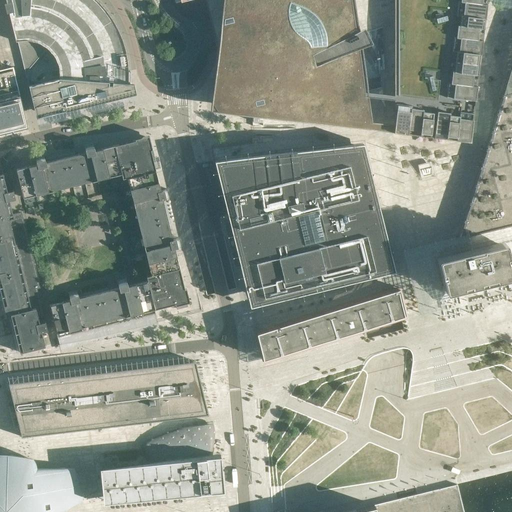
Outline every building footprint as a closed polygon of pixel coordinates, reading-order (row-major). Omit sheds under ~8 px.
[(5,0),(6,3),(4,3),(6,13),(8,13),(15,41),(17,41),(26,78),(27,78),(27,75),(27,74),(27,73),(28,71),(28,70),(29,69),(29,68),(30,68),(46,48),(48,49),(52,55),(55,60),(58,66),(58,71),(59,75),(59,78),(108,82),(108,85),(112,85),(112,82),(128,83),(128,72),(127,59),(127,56),(125,50),(124,45),(122,40),(121,36),(119,33),(115,24),(106,10),(96,0),(5,0)] [(230,0),(219,102),(369,121),(364,88),(355,29),(350,0),(230,0)] [(485,0),(397,0),(396,129),(415,131),(467,137),(485,0)] [(511,51),(500,91),(511,87),(511,51)] [(0,134),(27,128),(25,117),(16,83),(12,67),(2,70),(0,70),(0,134)] [(108,82),(59,78),(57,78),(28,85),(36,118),(132,95),(130,83),(128,83),(112,82),(112,85),(108,85),(108,82)] [(456,238),(511,223),(511,147),(510,140),(511,140),(511,87),(500,91),(485,146),(456,238)] [(147,137),(114,145),(122,179),(155,170),(147,137)] [(359,139),(211,154),(247,301),(392,267),(359,139)] [(0,356),(54,344),(52,338),(54,337),(57,337),(56,333),(154,309),(147,281),(146,276),(179,268),(174,248),(180,246),(178,238),(172,239),(170,229),(172,228),(165,198),(168,197),(166,189),(160,190),(155,170),(122,179),(114,145),(94,150),(92,144),(84,146),(85,152),(78,154),(78,152),(44,160),(44,156),(35,158),(36,164),(16,169),(15,165),(19,160),(9,150),(1,158),(0,158),(0,356)] [(454,255),(431,261),(434,278),(438,294),(511,277),(504,244),(454,255)] [(187,301),(179,268),(146,276),(147,281),(154,309),(187,301)] [(257,333),(264,358),(364,326),(401,314),(404,314),(396,289),(257,333)] [(154,311),(154,309),(56,333),(57,337),(59,345),(96,338),(157,323),(155,314),(155,311),(154,311)] [(14,377),(9,380),(22,438),(216,415),(199,355),(14,377)] [(146,448),(150,466),(164,471),(183,473),(203,467),(213,458),(216,449),(218,434),(217,425),(193,427),(167,435),(146,448)] [(39,459),(3,454),(0,461),(0,511),(68,511),(89,501),(77,468),(43,471),(39,459)] [(105,469),(106,474),(109,506),(238,492),(234,456),(213,458),(158,464),(149,465),(105,469)] [(463,511),(457,484),(371,505),(343,511),(463,511)]
